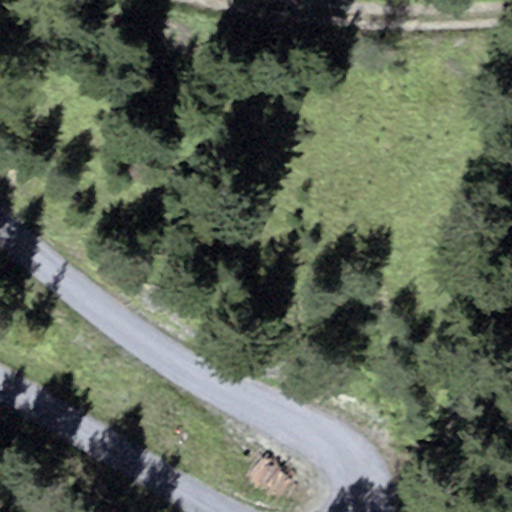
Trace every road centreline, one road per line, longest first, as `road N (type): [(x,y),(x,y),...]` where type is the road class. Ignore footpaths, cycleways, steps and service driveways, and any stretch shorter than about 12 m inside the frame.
road 1 (unclassified): [(0,206),(121,318),(291,419),(330,452),(335,495),(318,511)]
road 2 (unclassified): [(246,511),(221,506),(0,385)]
road 3 (track): [(286,0),(407,35),(511,26)]
